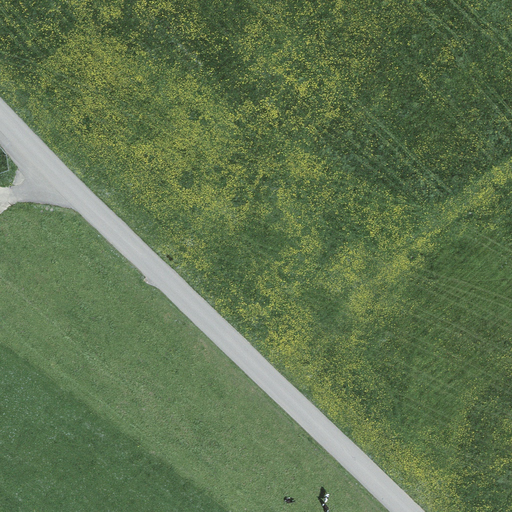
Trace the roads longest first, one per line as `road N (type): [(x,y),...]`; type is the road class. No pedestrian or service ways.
road 1 (unclassified): [(407,511),(0,115)]
road 2 (track): [(445,511),(440,492),(347,408),(330,354),(336,325),(360,292),(511,165)]
